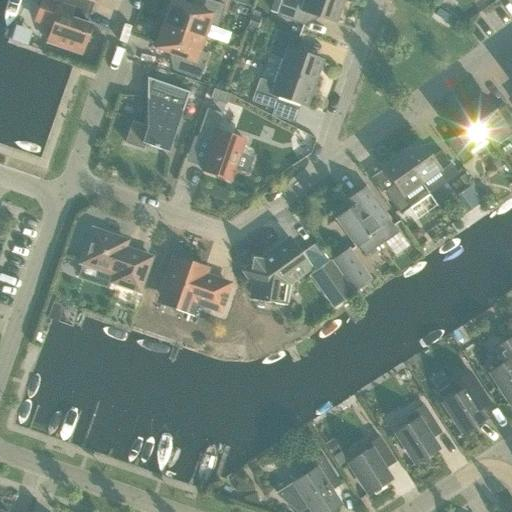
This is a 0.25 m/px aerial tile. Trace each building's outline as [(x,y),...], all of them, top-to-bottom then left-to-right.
[(82,22),(86,11),(55,0),(42,0),(37,17),(54,22),(47,42),(81,53),(91,25),(82,22)] [(55,0),(86,11),(89,0),(92,0),(99,2),(99,0),(55,0)] [(173,1),(165,24),(202,37),(206,23),(217,27),(224,5),(210,0),(196,0),(194,8),(173,1)] [(343,0),(281,0),(276,15),(304,24),(308,12),(335,22),(343,0)] [(202,37),(165,24),(157,47),(178,54),(172,69),(199,79),(208,53),(197,50),(202,37)] [(284,58),(280,71),(314,83),(322,59),(295,50),(299,37),(276,29),(268,52),(284,58)] [(314,83),(280,71),(276,83),(259,78),(251,101),(274,109),(279,96),(306,106),(314,83)] [(189,91),(147,77),(146,125),(132,120),(125,143),(144,149),(146,144),(168,152),(189,91)] [(230,94),(214,88),(211,99),(227,104),(230,94)] [(464,107),(486,137),(505,124),(511,134),(511,133),(511,113),(505,104),(496,111),(484,93),(464,107)] [(217,130),(222,113),(207,107),(196,136),(211,142),(202,169),(230,179),(244,139),(217,130)] [(467,151),(486,137),(464,107),(445,120),(458,138),(448,144),(462,164),(472,157),(467,151)] [(400,152),(429,193),(458,173),(451,162),(450,163),(441,150),(431,156),(419,139),(400,152)] [(400,213),(429,193),(400,152),(381,166),(393,183),(384,190),(400,213)] [(398,231),(366,186),(352,196),(357,203),(327,225),(336,219),(356,246),(358,244),(366,255),(398,231)] [(127,241),(92,229),(81,263),(115,275),(112,282),(139,291),(151,257),(124,247),(127,241)] [(309,266),(290,239),(262,259),(253,258),(252,267),(246,271),(255,283),(252,297),(274,300),(277,280),(290,282),(297,277),(298,273),(309,266)] [(331,260),(354,292),(372,279),(349,247),(331,260)] [(205,268),(175,258),(168,277),(165,278),(162,288),(163,291),(162,296),(192,307),(194,300),(219,309),(228,284),(213,278),(212,280),(202,277),(205,268)] [(333,307),(354,292),(331,260),(310,275),(333,307)] [(511,351),(509,353),(511,357),(490,371),(509,402),(501,407),(501,408),(511,400),(511,351)] [(489,401),(473,376),(462,383),(465,388),(443,401),(462,432),(454,437),(454,438),(485,418),(479,408),(489,401)] [(442,432),(424,404),(405,416),(409,423),(396,432),(415,462),(406,467),(407,468),(438,448),(431,438),(442,432)] [(396,461),(380,436),(368,444),(370,448),(349,462),(368,492),(360,498),(391,479),(384,469),(396,461)] [(348,460),(334,439),(325,444),(339,465),(348,460)] [(278,494),(298,511),(300,511),(310,506),(313,511),(327,511),(340,504),(330,490),(341,483),(322,453),(303,466),(307,473),(294,481),(295,483),(278,494)]
